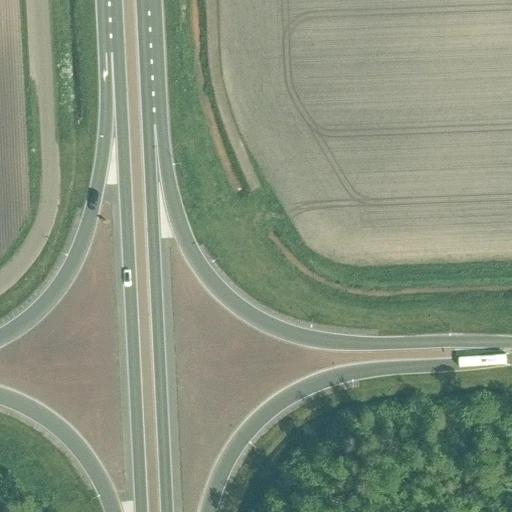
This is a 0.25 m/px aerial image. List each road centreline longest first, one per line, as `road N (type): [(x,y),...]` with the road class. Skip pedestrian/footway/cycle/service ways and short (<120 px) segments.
road 1 (trunk): [(511,346),(349,344),(269,327),(234,307),(189,253),(145,117)]
road 2 (trunk): [(118,54),(140,511)]
road 3 (trunk): [(165,511),(145,117)]
road 4 (trunk): [(207,511),(240,439),(301,390),(372,371),(511,356)]
road 5 (trunk): [(118,54),(105,93),(98,179),(74,259),(36,313),(0,338)]
road 6 (unclassified): [(0,283),(29,254),(48,202),(38,0)]
road 7 (trunk): [(0,397),(36,413),(75,446),(112,511)]
